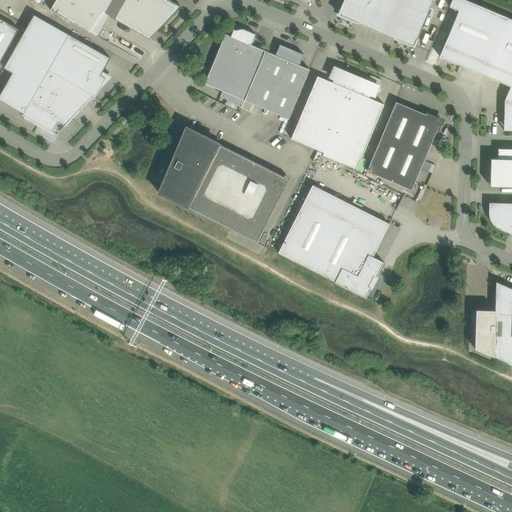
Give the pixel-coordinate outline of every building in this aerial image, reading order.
[(170,0),(56,0),(50,10),(98,37),(110,16),(150,38),(180,5),(170,0)] [(344,0),(338,14),(413,46),(432,0),(344,0)] [(459,10),(439,56),(510,86),(505,100),(505,101),(510,103),(510,113),(508,113),(508,117),(510,118),(509,130),(504,129),(504,130),(511,130),(511,19),(465,0),(452,0),(450,6),(459,10)] [(438,10),(434,26),(440,28),(444,11),(438,10)] [(0,100),(24,114),(49,70),(69,34),(34,15),(4,68),(13,73),(0,94),(0,100)] [(0,18),(0,61),(19,29),(0,18)] [(225,34),(205,83),(244,100),(265,51),(250,44),(251,42),(252,43),(252,42),(255,34),(255,35),(255,34),(244,29),(243,29),(242,29),(241,29),(237,30),(236,30),(235,30),(233,29),(233,30),(231,36),(225,34)] [(110,58),(69,34),(49,70),(94,95),(96,97),(100,89),(112,76),(103,71),(110,58)] [(277,53),(276,55),(265,51),(244,100),(289,119),(310,69),(299,65),(300,63),(301,62),(300,62),(303,55),(304,55),(304,54),(280,44),(279,45),(280,45),(277,52),(276,52),(276,53),(277,53)] [(332,82),(318,76),(291,138),(324,152),(357,76),(335,67),(331,77),(334,78),(332,82)] [(64,126),(94,95),(49,70),(24,114),(23,115),(25,116),(24,118),(54,135),(57,129),(55,128),(58,122),(64,126)] [(323,155),(357,169),(384,104),(369,98),(371,94),(374,95),(378,85),(357,76),(324,152),(323,155)] [(426,114),(396,102),(367,170),(412,190),(436,131),(438,132),(442,123),(440,118),(427,112),(426,114)] [(258,243),(290,179),(187,127),(159,193),(258,243)] [(511,186),(511,148),(498,148),(498,158),(490,158),(490,186),(511,186)] [(373,256),(382,238),(313,203),(315,199),(307,195),(278,252),(335,281),(335,282),(366,298),(371,288),(372,288),(377,277),(376,277),(384,262),(373,256)] [(493,223),(494,225),(495,226),(496,226),(498,228),(510,233),(511,203),(500,203),(500,214),(489,213),(489,215),(489,216),(490,218),(490,219),(492,222),(493,223)] [(511,288),(496,282),(495,310),(476,309),(475,348),(506,362),(511,365),(511,288)]
